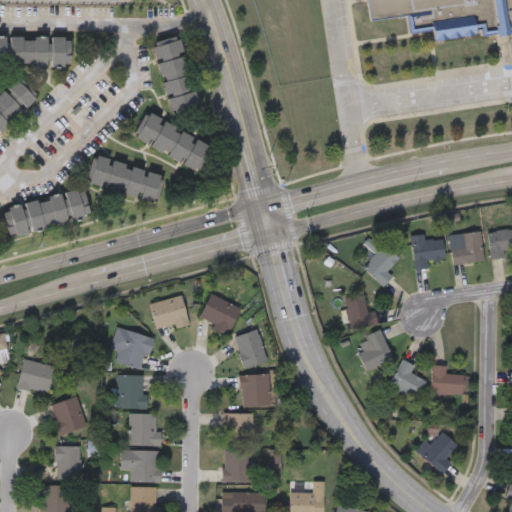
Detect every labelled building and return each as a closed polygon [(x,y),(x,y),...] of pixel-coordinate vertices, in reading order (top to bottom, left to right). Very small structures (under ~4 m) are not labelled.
[(511,0),(511,38),(511,39),(510,30),(480,34),(479,30),(473,31),(474,35),(432,41),(430,29),(407,32),(405,15),(369,20),(365,0),(511,0)] [(178,33),(197,102),(169,110),(150,41),(178,33)] [(0,34),(68,34),(68,63),(0,63),(0,34)] [(33,95),(0,128),(0,88),(14,75),(33,95)] [(196,171),(132,133),(146,108),(210,146),(196,171)] [(153,201),(83,179),(92,151),(162,174),(153,201)] [(0,209),(0,205),(81,184),(89,213),(7,235),(0,209)] [(511,255),(485,255),(485,230),(511,230),(511,255)] [(449,264),(445,235),(476,231),(480,260),(449,264)] [(425,268),(411,269),(408,241),(440,239),(441,259),(424,261),(425,268)] [(360,266),(381,244),(396,258),(384,270),(390,276),(380,286),(360,266)] [(228,330),(198,317),(208,292),(239,305),(228,330)] [(186,321),(154,327),(149,301),(181,294),(186,321)] [(373,310),(374,325),(345,327),(343,296),(362,294),(363,310),(373,310)] [(151,336),(141,368),(114,359),(117,349),(108,346),(115,325),(151,336)] [(266,358),(242,366),(232,335),(255,327),(266,358)] [(355,352),(361,349),(355,338),(377,328),(390,357),(363,370),(355,352)] [(0,352),(10,350),(6,334),(0,335),(0,352)] [(22,357),(52,364),(46,392),(15,386),(22,357)] [(411,364),(407,372),(423,379),(414,397),(406,392),(403,398),(384,389),(399,358),(411,364)] [(442,373),(460,373),(460,393),(428,392),(429,364),(443,364),(442,373)] [(241,406),(238,374),(266,370),(270,402),(241,406)] [(145,406),(114,406),(115,373),(141,373),(141,392),(145,392),(145,406)] [(49,402),(75,394),(85,424),(59,433),(49,402)] [(157,412),(157,444),(127,443),(127,411),(157,412)] [(221,411),(251,411),(251,443),(221,443),(221,411)] [(448,462),(438,472),(417,452),(438,429),(454,444),(442,456),(448,462)] [(79,443),(79,477),(54,477),(54,443),(79,443)] [(158,480),(128,480),(128,468),(119,468),(119,448),(158,448),(158,480)] [(221,480),(221,448),(250,448),(250,480),(221,480)] [(289,511),(289,490),(311,491),(311,479),(322,479),(322,511),(289,511)] [(39,511),(39,483),(68,483),(68,511),(39,511)] [(511,511),(504,511),(509,498),(502,496),(506,483),(511,484),(511,511)] [(154,511),(128,511),(128,484),(154,484),(154,511)] [(263,490),(263,511),(219,511),(219,490),(263,490)] [(366,509),(365,511),(333,511),(335,503),(366,509)]
